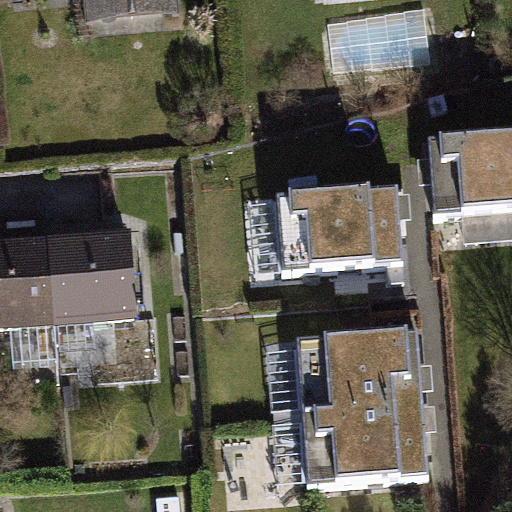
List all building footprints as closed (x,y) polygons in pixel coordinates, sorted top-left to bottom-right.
[(76,0),(77,40),(173,37),(172,0),(76,0)] [(443,223),(445,250),(511,244),(511,141),(422,149),(428,224),(443,223)] [(390,195),(241,207),(247,284),(379,274),(380,288),(398,287),(390,195)] [(157,324),(151,227),(59,232),(64,330),(157,324)] [(0,334),(64,330),(59,232),(0,235),(0,334)] [(407,339),(288,348),(294,417),(266,419),(271,493),(418,481),(407,339)]
